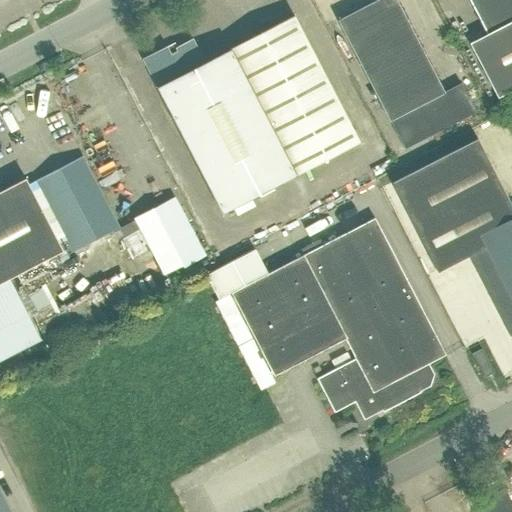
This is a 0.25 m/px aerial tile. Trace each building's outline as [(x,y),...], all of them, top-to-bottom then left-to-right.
[(394,0),(378,0),(337,21),(389,122),(390,122),(404,150),(475,114),(459,84),(443,92),(394,0)] [(511,0),(467,0),(486,35),(468,45),(496,99),(511,91),(511,0)] [(166,49),(143,61),(157,88),(156,89),(222,215),(359,143),(293,17),(228,50),(229,51),(203,64),(191,42),(176,50),(177,52),(170,56),(166,49)] [(511,209),(476,140),(391,183),(437,272),(469,256),(511,337),(511,336),(511,209)] [(27,185),(62,252),(65,257),(118,229),(81,157),(27,185)] [(62,252),(24,179),(0,191),(0,263),(8,280),(9,280),(62,252)] [(200,256),(170,199),(135,217),(136,220),(141,229),(165,275),(200,256)] [(364,420),(382,411),(383,412),(419,393),(419,392),(429,386),(433,375),(428,365),(445,356),(374,219),(324,246),(320,240),(300,250),(303,256),(303,257),(268,275),(255,250),(206,276),(218,299),(231,293),(274,377),(346,339),(356,359),(317,379),(334,412),(354,402),(364,420)] [(118,241),(141,229),(136,220),(113,231),(118,241)] [(0,263),(0,360),(40,340),(9,280),(8,280),(0,263)] [(472,273),(464,277),(476,300),(484,296),(472,273)] [(182,306),(148,323),(159,346),(193,328),(182,306)] [(148,323),(113,341),(125,363),(159,346),(148,323)] [(193,328),(159,346),(169,364),(203,347),(193,328)] [(159,346),(125,363),(135,382),(169,364),(159,346)] [(203,347),(169,364),(179,383),(213,365),(203,347)] [(484,378),(494,373),(482,349),(472,354),(484,378)] [(78,359),(44,377),(56,400),(90,382),(78,359)] [(169,364),(135,382),(144,401),(179,383),(169,364)] [(213,365),(179,383),(188,402),(222,384),(213,365)] [(44,377),(10,395),(22,417),(56,400),(44,377)] [(90,382),(56,400),(65,418),(99,401),(90,382)] [(179,383),(144,401),(154,419),(188,402),(179,383)] [(222,384),(188,402),(200,424),(234,406),(222,384)] [(56,400),(22,417),(31,436),(65,418),(56,400)] [(99,401),(65,418),(75,437),(109,419),(99,401)] [(188,402),(154,419),(166,442),(200,424),(188,402)] [(234,406),(200,424),(214,452),(249,435),(234,406)] [(65,418),(31,436),(41,455),(75,437),(65,418)] [(109,419),(75,437),(86,459),(121,441),(109,419)] [(200,424),(166,442),(180,470),(214,452),(200,424)] [(249,435),(214,452),(234,491),(269,473),(249,435)] [(75,437),(41,455),(52,477),(86,459),(75,437)] [(121,441),(86,459),(101,488),(135,470),(121,441)] [(214,452),(180,470),(200,509),(234,491),(214,452)] [(86,459),(52,477),(67,505),(101,488),(86,459)] [(157,511),(135,470),(101,488),(113,511),(157,511)] [(113,511),(101,488),(67,505),(70,511),(113,511)] [(511,511),(511,503),(504,489),(473,505),(476,511),(511,511)] [(0,511),(8,511),(8,510),(0,495),(0,511)]
